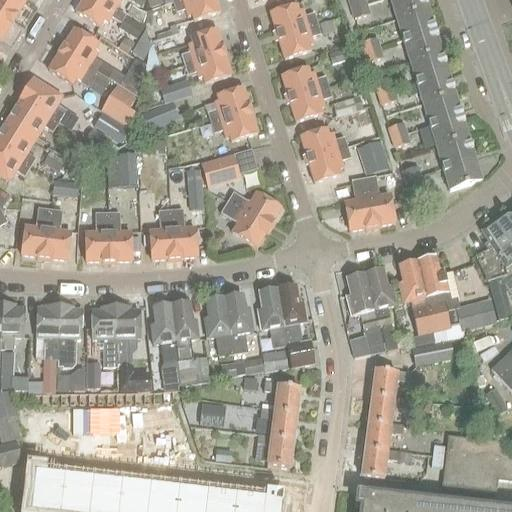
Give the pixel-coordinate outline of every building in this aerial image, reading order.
[(0,0),(0,15),(13,24),(26,4),(19,0),(0,0)] [(125,19),(95,0),(83,0),(75,14),(99,30),(101,25),(105,28),(111,18),(122,24),(125,19)] [(126,17),(116,10),(122,0),(95,0),(125,19),(126,17)] [(147,0),(130,0),(130,2),(143,9),(147,0)] [(163,8),(160,0),(147,4),(149,12),(163,8)] [(218,16),(213,0),(190,0),(174,5),(178,16),(184,14),(186,21),(191,19),(193,24),(218,16)] [(355,0),(347,2),(350,12),(367,7),(364,0),(355,0)] [(390,0),(389,0),(396,22),(428,12),(423,0),(390,0)] [(370,17),(367,7),(350,12),(353,22),(370,17)] [(138,13),(131,9),(126,17),(143,26),(145,16),(138,13)] [(270,18),(277,40),(318,27),(315,17),(304,20),(302,13),(297,15),(296,10),(270,18)] [(434,34),(428,12),(396,22),(402,43),(434,34)] [(0,43),(13,24),(0,15),(0,43)] [(125,20),(118,31),(136,42),(141,34),(143,31),(125,20)] [(330,24),(320,27),(323,37),(333,33),(330,24)] [(318,27),(277,40),(284,63),(310,55),(308,50),(312,48),(310,40),(321,37),(318,27)] [(175,28),(169,30),(172,39),(177,37),(175,28)] [(114,73),(93,60),(97,55),(94,53),(97,48),(73,33),(60,53),(96,76),(97,75),(108,82),(114,73)] [(186,67),(222,56),(215,33),(190,41),(191,47),(187,49),(189,56),(183,58),(186,67)] [(141,34),(129,56),(142,63),(149,49),(141,34)] [(441,55),(434,34),(402,43),(409,65),(441,55)] [(364,56),(380,51),(377,41),(361,46),(364,56)] [(153,47),(151,48),(147,73),(160,70),(153,47)] [(343,51),(328,56),(332,67),(346,63),(343,51)] [(380,51),(364,56),(367,66),(383,61),(380,51)] [(96,76),(60,53),(47,72),(71,88),(74,83),(77,85),(78,84),(88,90),(96,76)] [(447,77),(441,55),(409,65),(416,86),(447,77)] [(189,78),(195,76),(197,83),(202,82),(204,86),(230,78),(222,56),(186,67),(189,78)] [(147,71),(136,64),(121,89),(138,100),(144,83),(140,81),(147,71)] [(281,80),(288,103),(329,90),(327,81),(315,84),(313,76),(308,78),(307,72),(281,80)] [(454,98),(447,77),(416,86),(422,108),(454,98)] [(97,78),(88,92),(99,98),(107,85),(97,78)] [(166,108),(193,99),(187,82),(160,92),(166,108)] [(80,121),(58,107),(61,101),(32,83),(19,103),(57,128),(59,125),(72,133),(80,121)] [(377,99),(395,94),(392,84),(374,89),(377,99)] [(100,115),(102,116),(127,132),(134,121),(128,117),(137,102),(117,89),(100,115)] [(329,90),(288,103),(294,125),(320,117),(319,112),(323,110),(321,103),(332,100),(329,90)] [(213,126),(250,114),(243,92),(217,100),(218,105),(214,106),(216,114),(210,116),(213,126)] [(395,94),(377,99),(380,109),(398,104),(395,94)] [(422,108),(429,129),(461,120),(454,98),(422,108)] [(364,113),(360,100),(333,108),(337,121),(364,113)] [(57,128),(19,103),(6,124),(35,143),(44,128),(53,134),(57,128)] [(180,123),(173,106),(141,118),(147,135),(180,123)] [(216,137),(223,135),(225,141),(229,140),(230,145),(257,137),(250,114),(213,126),(216,137)] [(121,147),(129,134),(127,132),(102,116),(93,129),(121,147)] [(467,141),(461,120),(429,129),(436,151),(467,141)] [(27,155),(35,143),(6,124),(0,133),(0,150),(31,170),(36,161),(27,155)] [(390,141),(407,136),(404,126),(387,131),(390,141)] [(114,146),(91,132),(85,142),(107,156),(114,146)] [(299,141),(306,163),(347,151),(347,150),(344,141),(334,144),(331,137),(327,138),(325,133),(299,141)] [(407,136),(390,141),(393,151),(410,146),(407,136)] [(345,143),(347,150),(353,148),(351,141),(345,143)] [(474,163),(467,141),(436,151),(442,172),(474,163)] [(365,179),(389,172),(381,144),(357,152),(365,179)] [(31,170),(0,150),(0,179),(8,185),(16,173),(25,179),(31,170)] [(347,151),(306,163),(313,186),(339,178),(337,173),(342,172),(340,164),(350,161),(347,151)] [(257,170),(253,154),(234,159),(238,175),(257,170)] [(71,168),(50,156),(44,166),(65,179),(71,168)] [(120,159),(108,160),(110,191),(138,189),(136,156),(119,157),(120,159)] [(202,167),(209,191),(239,182),(233,159),(202,167)] [(481,184),(474,163),(442,172),(449,194),(481,184)] [(404,185),(421,179),(418,170),(401,175),(404,185)] [(205,213),(200,174),(187,175),(191,214),(205,213)] [(421,179),(404,185),(406,194),(424,189),(421,179)] [(375,180),(363,182),(371,230),(393,227),(389,199),(378,201),(375,180)] [(348,234),(371,230),(363,182),(351,184),(354,204),(343,206),(348,234)] [(54,184),(52,198),(76,200),(77,187),(54,184)] [(0,194),(0,206),(5,210),(11,203),(0,194)] [(233,196),(226,206),(267,232),(280,212),(255,197),(250,206),(233,196)] [(255,251),(267,232),(226,206),(220,216),(237,227),(231,236),(255,251)] [(20,258),(43,261),(50,213),(38,211),(35,231),(24,229),(20,258)] [(62,215),(50,213),(43,261),(65,265),(69,236),(59,235),(62,215)] [(182,213),(170,214),(173,262),(196,261),(194,232),(184,233),(182,213)] [(150,264),(173,262),(170,214),(157,215),(159,235),(148,236),(150,264)] [(511,215),(510,217),(505,217),(481,235),(492,251),(475,260),(488,285),(498,324),(511,320),(502,285),(504,285),(511,296),(511,295),(511,215)] [(84,266),(107,265),(106,217),(94,217),(94,236),(84,236),(84,266)] [(118,217),(106,217),(107,265),(130,265),(130,236),(119,236),(118,217)] [(434,262),(416,266),(424,302),(422,303),(430,338),(449,334),(440,299),(447,297),(442,277),(438,278),(434,262)] [(418,341),(430,338),(422,303),(424,302),(416,266),(398,270),(402,287),(397,288),(402,308),(409,306),(418,341)] [(396,352),(390,328),(386,311),(395,309),(390,289),(385,290),(381,274),(363,279),(382,356),(396,352)] [(369,359),(382,356),(363,279),(346,283),(350,299),(345,300),(350,320),(359,317),(369,359)] [(303,347),(300,328),(305,327),(302,307),(297,308),(295,291),(276,294),(286,350),(303,347)] [(286,350),(276,294),(259,297),(262,314),(257,315),(261,334),(270,333),(273,352),(286,350)] [(242,300),(224,302),(232,358),(246,356),(243,337),(252,336),(249,316),(245,317),(242,300)] [(219,360),(232,358),(224,302),(206,305),(208,322),(204,323),(207,343),(216,341),(219,360)] [(497,327),(490,302),(455,312),(461,336),(497,327)] [(188,308),(170,310),(177,365),(191,363),(189,344),(197,343),(195,324),(190,324),(188,308)] [(0,365),(0,354),(4,354),(4,352),(12,352),(12,342),(22,342),(23,312),(14,311),(14,309),(1,309),(0,328),(0,365)] [(43,363),(57,364),(59,311),(45,310),(45,312),(36,312),(35,342),(44,343),(44,351),(43,363)] [(163,366),(177,365),(170,310),(153,312),(154,329),(150,329),(152,348),(161,347),(163,366)] [(59,311),(57,364),(59,364),(59,372),(72,372),(76,369),(77,344),(79,344),(80,314),(72,314),(72,311),(59,311)] [(102,344),(103,363),(103,372),(116,372),(114,312),(100,312),(100,315),(91,315),(92,344),(102,344)] [(114,312),(116,372),(119,372),(128,371),(127,343),(138,343),(138,314),(129,314),(129,312),(114,312)] [(410,352),(434,347),(433,339),(409,343),(408,338),(395,341),(397,352),(410,349),(410,352)] [(35,342),(35,363),(43,363),(44,351),(44,343),(35,342)] [(468,359),(465,342),(434,347),(410,352),(414,371),(439,366),(441,374),(456,372),(454,362),(468,359)] [(204,344),(190,345),(191,364),(178,365),(181,388),(208,385),(204,344)] [(290,372),(314,369),(310,346),(287,350),(290,372)] [(511,352),(491,375),(511,396),(511,352)] [(285,353),(262,357),(266,376),(289,372),(285,353)] [(1,393),(28,394),(28,379),(14,379),(14,355),(1,355),(1,393)] [(262,362),(244,365),(246,379),(265,376),(262,362)] [(55,365),(43,365),(43,397),(55,397),(55,365)] [(179,388),(177,365),(163,366),(162,367),(160,371),(162,390),(179,388)] [(220,368),(222,381),(235,379),(233,366),(220,368)] [(101,367),(87,367),(87,392),(101,392),(101,367)] [(128,371),(119,372),(119,395),(148,394),(148,379),(129,379),(129,371),(128,371)] [(70,395),(84,395),(84,373),(78,373),(70,379),(70,395)] [(373,375),(369,402),(406,407),(406,405),(393,403),(395,385),(408,387),(409,377),(397,376),(396,378),(373,375)] [(255,381),(243,381),(243,392),(254,393),(255,381)] [(261,412),(261,415),(297,420),(300,392),(277,390),(277,387),(264,386),(263,395),(276,396),(274,409),(274,413),(261,412)] [(496,420),(508,413),(496,392),(478,402),(480,410),(488,406),(496,420)] [(0,421),(16,417),(11,394),(0,396),(0,421)] [(405,414),(406,407),(369,402),(366,428),(402,433),(402,431),(390,429),(392,412),(405,414)] [(219,426),(220,408),(197,406),(195,424),(219,426)] [(293,446),(297,420),(261,415),(260,421),(273,423),(271,439),(258,438),(257,442),(293,446)] [(16,417),(0,421),(0,445),(1,447),(22,442),(16,417)] [(401,441),(402,433),(366,428),(363,454),(399,459),(399,457),(387,455),(389,439),(401,441)] [(511,485),(511,460),(507,460),(501,446),(447,439),(441,490),(489,495),(489,491),(496,492),(497,484),(511,485)] [(290,473),(293,446),(257,442),(257,447),(269,449),(267,471),(290,473)] [(0,471),(20,467),(15,446),(0,449),(0,471)] [(442,472),(444,450),(434,449),(431,470),(442,472)] [(230,463),(230,453),(215,453),(214,462),(230,463)] [(398,466),(399,459),(363,454),(359,481),(383,484),(385,464),(398,466)] [(410,467),(412,456),(400,455),(399,466),(410,467)] [(281,511),(283,496),(264,494),(263,502),(33,476),(28,511),(46,511),(47,511),(281,511)] [(493,511),(358,497),(357,497),(357,499),(356,508),(357,508),(361,508),(360,511),(493,511)]
